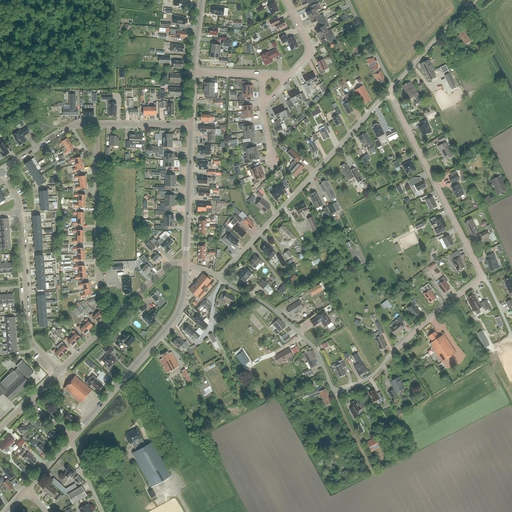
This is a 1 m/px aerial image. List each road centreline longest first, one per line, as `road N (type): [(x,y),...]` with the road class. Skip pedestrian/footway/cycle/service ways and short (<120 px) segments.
road 1 (unclassified): [(482,277),(370,377),(338,390),(301,335),(217,277)]
road 2 (unclassified): [(217,277),(390,90)]
road 3 (tertiary): [(72,436),(171,323),(184,264)]
road 4 (unclassified): [(482,277),(390,90)]
road 5 (unclassified): [(117,315),(97,286),(96,124)]
road 6 (unclassified): [(58,372),(29,339),(19,213)]
road 7 (tertiary): [(184,264),(190,124)]
